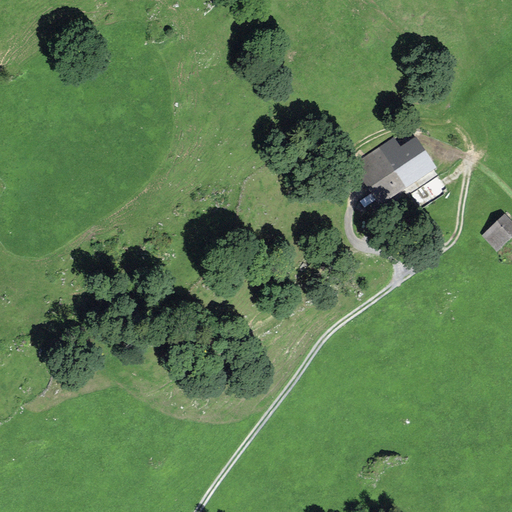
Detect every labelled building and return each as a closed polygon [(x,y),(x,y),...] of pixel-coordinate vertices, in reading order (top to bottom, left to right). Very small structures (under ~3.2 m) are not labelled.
[(418,144),(403,154),(394,141),(355,166),(365,180),(352,188),(360,200),(354,211),(362,215),(365,208),(364,206),(376,198),(378,200),(380,203),(433,168),(418,144)] [(421,204),(451,188),(443,174),(414,189),(421,204)] [(364,206),(365,208),(378,200),(376,198),(364,206)] [(415,244),(424,237),(402,208),(386,221),(395,232),(401,227),(415,244)] [(491,229),(483,236),(495,250),(511,235),(511,224),(504,215),(489,227),(491,229)]
